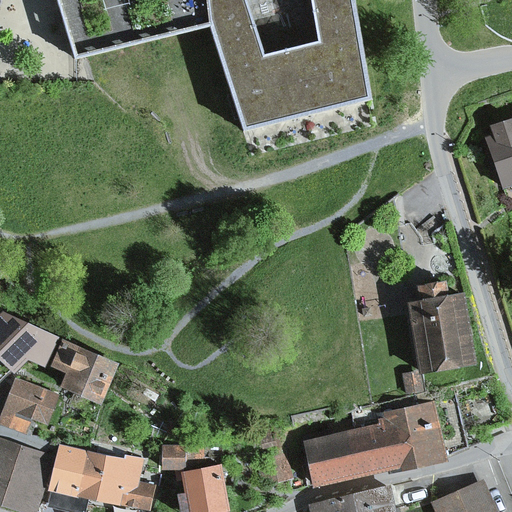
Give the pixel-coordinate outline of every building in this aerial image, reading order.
[(52,0),(72,64),(207,31),(240,133),(366,102),(349,0),(52,0)] [(491,139),(482,142),(500,193),(511,189),(511,119),(487,128),(491,139)] [(416,305),(404,307),(417,379),(473,369),(460,298),(446,301),(444,285),(413,291),(416,305)] [(5,319),(0,324),(0,381),(23,360),(42,367),(55,341),(5,319)] [(115,365),(60,344),(50,369),(63,374),(56,392),(98,409),(115,365)] [(414,373),(401,375),(404,396),(417,394),(414,373)] [(60,401),(14,383),(4,409),(50,427),(60,401)] [(377,427),(300,447),(309,493),(442,467),(432,405),(376,415),(377,427)] [(272,426),(256,428),(258,448),(274,446),(272,426)] [(38,511),(57,459),(0,438),(0,505),(19,511),(38,511)] [(83,471),(58,466),(53,492),(151,510),(155,487),(140,485),(146,457),(88,446),(83,471)] [(183,448),(161,447),(160,472),(182,473),(183,448)] [(286,454),(256,460),(262,488),(292,482),(286,454)] [(226,511),(219,470),(179,477),(185,511),(226,511)] [(495,511),(483,483),(431,505),(433,511),(495,511)] [(393,511),(389,489),(349,499),(352,511),(393,511)] [(352,511),(349,499),(307,507),(307,511),(352,511)]
